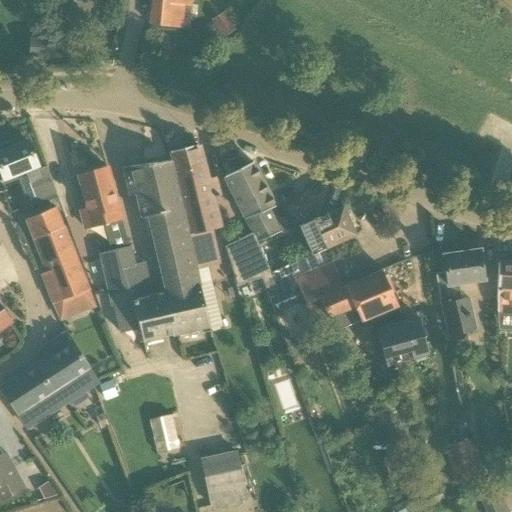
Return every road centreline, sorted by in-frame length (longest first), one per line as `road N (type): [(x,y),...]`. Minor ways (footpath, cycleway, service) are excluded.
road 1 (tertiary): [(511,226),(205,125),(118,105)]
road 2 (unknown): [(118,105),(109,159),(159,284)]
road 3 (residential): [(0,374),(28,354),(36,320),(0,222)]
